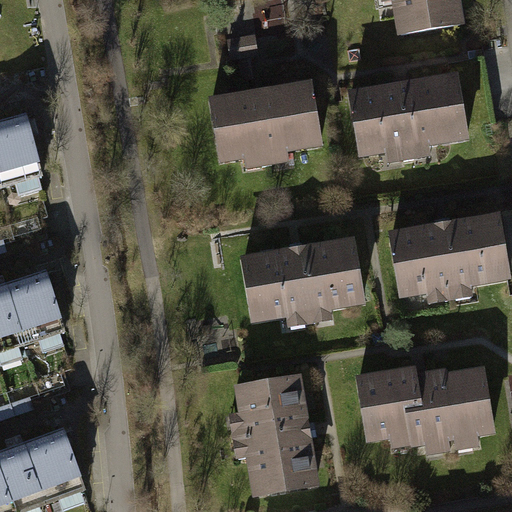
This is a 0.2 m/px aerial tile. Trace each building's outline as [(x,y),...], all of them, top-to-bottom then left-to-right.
[(471,0),(406,0),(413,35),(476,24),(471,0)] [(453,66),(359,83),(370,148),(465,132),(453,66)] [(324,93),(229,101),(234,167),(329,159),(324,93)] [(23,118),(0,124),(0,190),(40,180),(23,118)] [(500,219),(406,236),(417,301),(511,284),(500,219)] [(362,241),(257,256),(266,321),(371,307),(362,241)] [(47,275),(0,289),(0,354),(65,335),(47,275)] [(486,373),(391,381),(396,447),(491,439),(486,373)] [(309,378),(246,390),(266,499),(329,487),(309,378)] [(63,433),(4,455),(24,511),(34,511),(85,494),(63,433)] [(24,511),(4,455),(0,455),(0,511),(24,511)]
